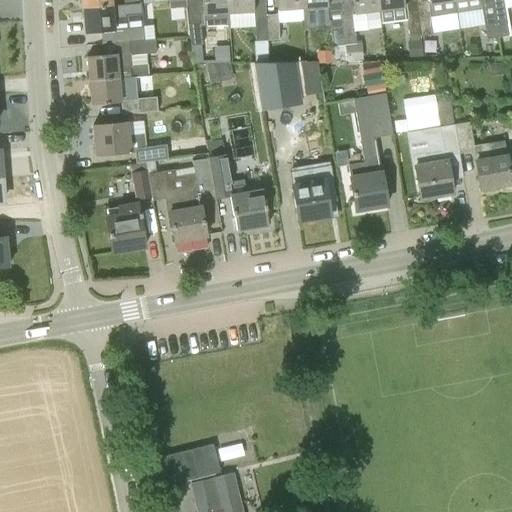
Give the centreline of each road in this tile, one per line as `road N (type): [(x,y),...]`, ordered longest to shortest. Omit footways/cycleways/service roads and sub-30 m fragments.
road 1 (secondary): [(83,318),(511,236)]
road 2 (residential): [(83,318),(47,161),(33,0)]
road 3 (unclassified): [(129,511),(83,318)]
